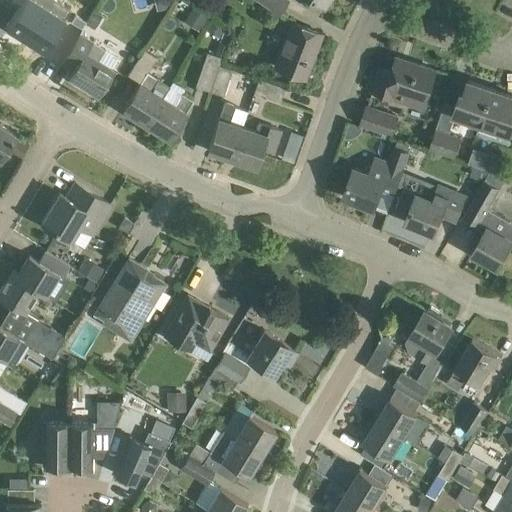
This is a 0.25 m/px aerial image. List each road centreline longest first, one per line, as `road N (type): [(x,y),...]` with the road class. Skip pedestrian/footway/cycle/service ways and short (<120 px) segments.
road 1 (residential): [(274,511),(288,466),(357,350),(383,254)]
road 2 (residential): [(297,219),(161,174),(64,118)]
road 3 (residential): [(297,219),(369,14)]
road 4 (residential): [(369,14),(511,59)]
road 5 (residential): [(511,318),(383,254)]
road 6 (residential): [(0,226),(64,118)]
